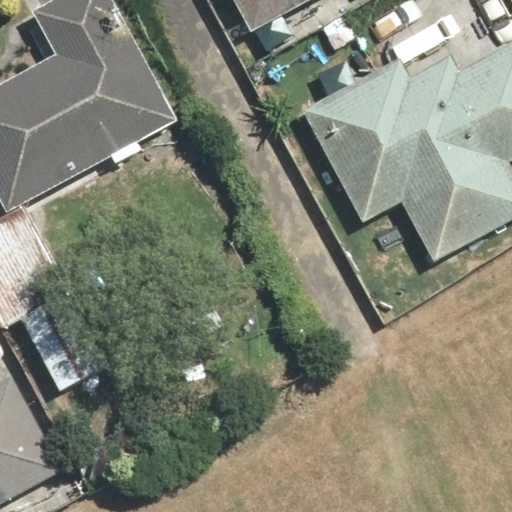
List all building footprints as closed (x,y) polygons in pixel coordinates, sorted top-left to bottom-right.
[(193,126),(142,25),(129,0),(77,0),(51,14),(74,59),(0,96),(0,182),(17,215),(0,223),(0,306),(12,331),(32,321),(69,394),(120,369),(82,293),(38,205),(193,126)] [(251,0),(265,26),(314,0),(251,0)] [(511,52),(468,74),(454,45),(317,112),(374,228),(422,204),(449,258),(511,227),(511,52)] [(0,504),(68,467),(20,378),(0,388),(0,504)] [(118,425),(73,447),(92,486),(137,463),(118,425)]
